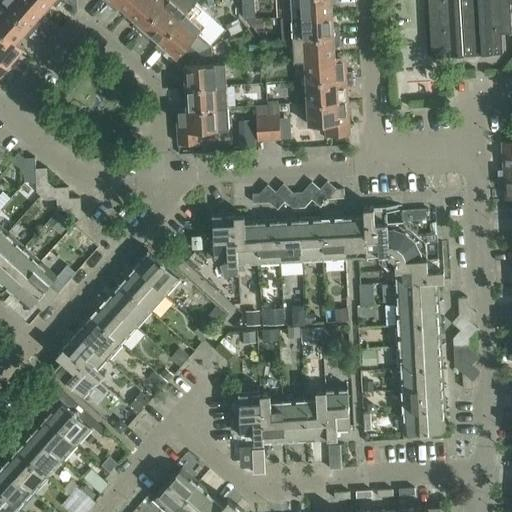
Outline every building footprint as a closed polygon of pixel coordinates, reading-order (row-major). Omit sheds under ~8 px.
[(30,0),(0,0),(0,1),(33,31),(40,24),(36,20),(44,12),(30,0)] [(30,0),(44,12),(51,3),(55,7),(61,0),(30,0)] [(111,0),(108,4),(115,11),(119,7),(128,14),(140,0),(111,0)] [(140,0),(128,14),(136,22),(132,26),(140,33),(169,0),(140,0)] [(169,0),(140,33),(148,39),(151,35),(159,42),(160,43),(187,12),(198,0),(169,0)] [(251,0),(242,0),(243,11),(252,10),(251,0)] [(337,0),(290,0),(291,17),(332,15),(332,3),(337,3),(337,0)] [(511,0),(428,0),(432,57),(503,53),(502,33),(511,33),(510,3),(511,2),(511,0)] [(0,30),(15,44),(16,43),(23,35),(27,39),(33,31),(0,1),(0,30)] [(160,43),(159,42),(155,46),(164,54),(168,50),(177,58),(212,18),(196,4),(188,13),(187,12),(160,43)] [(291,17),(281,18),(283,39),(293,39),(339,36),(339,26),(333,26),(332,15),(291,17)] [(236,19),(224,25),(230,36),(241,30),(236,19)] [(0,60),(8,68),(24,50),(16,43),(15,44),(0,30),(0,60)] [(339,36),(293,39),(294,61),(304,61),(304,60),(335,58),(335,57),(334,46),(340,46),(339,36)] [(301,78),(301,81),(352,78),(352,71),(346,72),(345,56),(335,57),(335,58),(304,60),(304,61),(305,78),(301,78)] [(179,78),(180,88),(227,85),(225,63),(184,65),(185,77),(179,78)] [(352,78),(301,81),(301,84),(306,84),(307,103),(348,100),(347,86),(353,86),(352,78)] [(227,85),(180,88),(181,98),(186,98),(187,108),(187,109),(217,108),(217,109),(228,108),(227,85)] [(348,100),(307,103),(308,125),(325,124),(349,123),(348,100)] [(279,104),(267,105),(268,116),(279,115),(279,104)] [(177,133),(201,131),(219,130),(217,109),(217,108),(187,109),(187,108),(176,109),(177,133)] [(279,115),(268,116),(269,140),(281,139),(279,115)] [(269,140),(268,116),(256,116),(258,140),(269,140)] [(349,123),(325,124),(326,137),(350,135),(349,123)] [(201,131),(177,133),(178,145),(202,143),(201,131)] [(256,139),(240,140),(240,149),(256,148),(256,139)] [(503,170),(498,170),(498,177),(511,176),(511,141),(502,142),(503,170)] [(24,171),(23,158),(18,153),(12,160),(24,171)] [(35,158),(23,158),(24,171),(25,182),(36,181),(35,168),(35,158)] [(47,168),(35,168),(36,181),(36,192),(41,196),(51,184),(47,181),(47,168)] [(511,176),(498,177),(499,184),(504,184),(505,199),(511,198),(511,176)] [(320,189),(312,199),(320,206),(328,199),(327,199),(336,189),(327,181),(320,189)] [(302,192),(298,193),(299,208),(305,207),(312,199),(320,189),(312,182),(302,192)] [(51,184),(41,196),(45,200),(57,199),(69,199),(69,198),(68,187),(54,188),(51,184)] [(283,184),(276,192),(285,201),(293,208),(299,208),(298,193),(293,193),(283,184)] [(268,185),(260,193),(270,202),(269,202),(277,209),(285,201),(276,192),(268,185)] [(327,199),(328,199),(344,198),(344,189),(336,189),(327,199)] [(270,202),(260,193),(252,194),(253,203),(269,202),(270,202)] [(57,199),(57,211),(68,210),(67,209),(81,209),(80,198),(69,198),(69,199),(57,199)] [(363,208),(364,216),(367,256),(388,255),(386,222),(385,206),(363,208)] [(67,209),(68,210),(80,221),(86,214),(81,209),(67,209)] [(429,209),(402,210),(402,211),(403,221),(430,220),(429,209)] [(213,216),(213,210),(212,210),(215,262),(216,262),(215,256),(227,256),(228,263),(222,264),(225,275),(224,276),(224,277),(236,273),(237,276),(238,276),(237,263),(235,215),(213,216)] [(342,218),(322,219),(324,259),(345,257),(345,263),(346,263),(346,257),(343,217),(343,211),(342,211),(342,218)] [(59,212),(49,223),(63,235),(72,224),(59,212)] [(244,215),(235,215),(237,263),(259,262),(257,222),(245,223),(244,215)] [(364,216),(357,217),(343,217),(346,257),(357,257),(367,256),(364,216)] [(322,219),(300,220),(302,260),(324,259),(322,219)] [(300,220),(278,221),(280,261),(302,260),(300,220)] [(278,221),(257,222),(259,262),(280,261),(278,221)] [(386,222),(388,255),(394,261),(395,261),(427,259),(426,243),(426,242),(403,221),(386,222)] [(7,234),(0,241),(0,274),(23,248),(7,234)] [(437,234),(425,235),(426,242),(426,243),(437,242),(437,234)] [(201,237),(192,237),(193,249),(201,248),(201,237)] [(427,259),(395,261),(396,282),(436,280),(436,281),(444,280),(443,258),(438,258),(437,242),(426,243),(427,259)] [(149,251),(134,267),(164,294),(179,278),(183,281),(184,281),(145,246),(144,247),(149,251)] [(23,248),(0,274),(0,281),(13,292),(39,263),(23,248)] [(39,263),(13,292),(29,307),(25,311),(26,312),(37,299),(45,307),(59,292),(50,284),(60,273),(59,273),(55,277),(39,263)] [(134,267),(120,283),(150,310),(164,294),(134,267)] [(436,280),(396,282),(397,304),(437,302),(436,281),(436,280)] [(120,283),(106,299),(136,326),(150,310),(120,283)] [(372,284),(360,284),(361,293),(373,292),(372,284)] [(458,298),(459,315),(468,305),(467,298),(458,298)] [(106,299),(91,315),(121,342),(136,326),(106,299)] [(437,302),(397,304),(398,325),(438,323),(437,302)] [(459,315),(452,323),(460,330),(469,321),(476,313),(468,305),(459,315)] [(217,307),(207,317),(216,324),(225,314),(217,307)] [(347,308),(335,309),(336,322),(348,321),(347,308)] [(283,310),(267,311),(268,325),(284,324),(283,310)] [(259,311),(247,312),(248,326),(260,325),(259,311)] [(91,315),(77,332),(107,358),(121,342),(91,315)] [(315,315),(305,315),(306,325),(316,325),(315,315)] [(453,338),(453,344),(468,343),(468,339),(477,328),(469,321),(460,330),(453,338)] [(438,323),(398,325),(399,347),(439,345),(438,323)] [(200,325),(194,333),(203,341),(209,334),(200,325)] [(300,327),(288,327),(288,338),(300,337),(300,327)] [(322,327),(301,328),(302,341),(323,340),(322,327)] [(332,327),(322,327),(323,340),(333,340),(332,327)] [(279,330),(263,330),(263,342),(279,341),(279,330)] [(77,332),(63,348),(99,380),(105,373),(99,367),(107,358),(77,332)] [(255,332),(242,332),(243,343),(255,343),(255,332)] [(468,343),(453,344),(454,350),(462,357),(472,366),(479,357),(469,348),(468,343)] [(439,345),(399,347),(401,369),(441,366),(439,345)] [(99,380),(63,348),(56,355),(62,360),(54,369),(50,365),(49,366),(88,401),(89,400),(84,396),(99,380)] [(179,348),(171,357),(180,366),(188,356),(179,348)] [(376,350),(362,351),(362,366),(377,366),(376,350)] [(472,366),(462,357),(454,366),(462,373),(472,381),(480,373),(472,366)] [(441,366),(401,369),(402,390),(442,388),(441,366)] [(165,368),(160,374),(168,382),(174,375),(165,368)] [(155,373),(149,379),(161,389),(167,383),(155,373)] [(462,373),(463,389),(472,389),(472,382),(472,381),(462,373)] [(39,392),(44,396),(54,385),(49,380),(39,392)] [(347,389),(325,390),(328,438),(338,437),(337,429),(349,429),(350,435),(348,383),(347,383),(347,389)] [(372,383),(363,383),(363,391),(373,391),(372,383)] [(442,388),(402,390),(403,412),(443,410),(442,388)] [(263,442),(261,393),(239,395),(239,389),(238,389),(241,441),(242,441),(241,435),(253,434),(254,442),(263,442)] [(316,399),(305,399),(307,439),(328,438),(325,390),(316,390),(316,399)] [(143,393),(131,406),(139,414),(151,400),(143,393)] [(270,393),(261,393),(263,442),(285,441),(283,401),(271,401),(270,393)] [(60,400),(46,416),(76,443),(90,427),(95,431),(95,430),(79,416),(78,411),(73,411),(56,396),(60,400)] [(305,399),(283,401),(285,441),(307,439),(305,399)] [(372,403),(367,404),(367,413),(377,413),(377,408),(372,403)] [(443,410),(403,412),(404,434),(420,433),(425,436),(428,433),(444,432),(443,410)] [(46,416),(32,433),(62,459),(76,443),(46,416)] [(118,422),(113,428),(120,435),(128,426),(123,421),(118,422)] [(32,433),(17,449),(47,475),(62,459),(32,433)] [(340,445),(328,445),(330,469),(341,468),(340,445)] [(17,449),(3,465),(33,492),(47,475),(17,449)] [(265,473),(264,449),(252,450),(253,473),(265,473)] [(155,499),(169,511),(171,511),(198,483),(181,469),(185,464),(170,480),(165,481),(165,486),(150,502),(151,503),(155,499)] [(3,465),(0,468),(0,491),(18,508),(33,492),(3,465)] [(198,483),(171,511),(200,511),(214,498),(198,483)] [(0,491),(0,511),(14,511),(18,508),(0,491)] [(214,498),(200,511),(229,511),(235,506),(228,499),(223,506),(214,498)]
